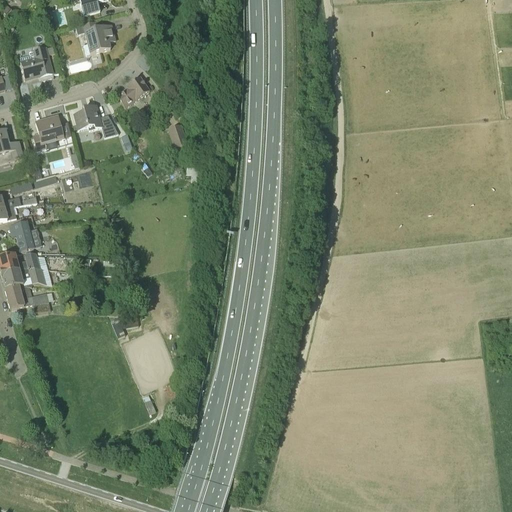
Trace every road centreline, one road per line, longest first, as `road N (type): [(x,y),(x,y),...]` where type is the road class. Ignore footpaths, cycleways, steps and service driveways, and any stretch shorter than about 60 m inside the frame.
road 1 (trunk): [(255,0),(256,122),(241,268),(188,511)]
road 2 (trunk): [(208,511),(258,280),(275,0)]
road 3 (residential): [(0,115),(87,91),(113,75),(140,44),(131,0)]
road 4 (tertiary): [(157,511),(0,461)]
